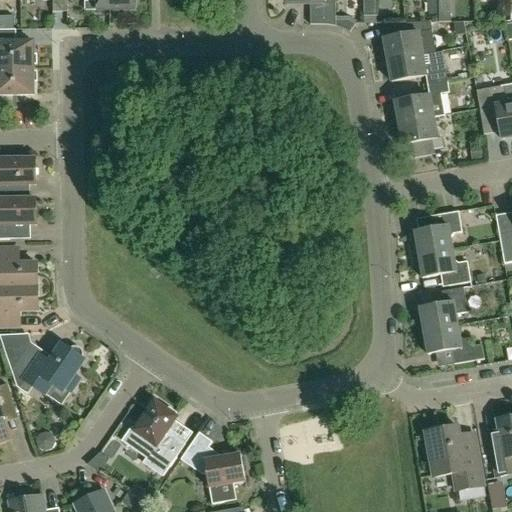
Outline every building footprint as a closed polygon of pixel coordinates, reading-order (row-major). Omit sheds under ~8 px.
[(67,13),(67,0),(52,0),(53,1),(53,13),(67,13)] [(134,0),(97,0),(97,3),(85,3),(85,12),(135,11),(134,0)] [(310,4),(310,16),(310,26),(323,25),(327,26),(332,26),(336,27),(335,0),(286,0),(287,5),(310,4)] [(375,17),(377,17),(376,0),(363,0),(364,17),(375,17)] [(384,40),(388,62),(436,53),(431,24),(410,24),(412,35),(384,40)] [(0,70),(34,70),(34,43),(12,43),(11,31),(0,31),(0,70)] [(436,53),(388,62),(392,83),(426,77),(428,87),(448,84),(444,64),(425,68),(423,56),(436,54),(436,53)] [(34,70),(0,70),(0,96),(34,96),(34,70)] [(399,125),(445,117),(441,95),(450,94),(448,84),(428,87),(430,97),(395,103),(399,125)] [(511,138),(511,104),(507,105),(504,87),(477,92),(481,117),(497,114),(501,140),(511,138)] [(445,117),(399,125),(403,146),(432,141),(434,150),(444,149),(442,139),(438,140),(434,119),(445,117)] [(0,201),(8,201),(8,187),(36,186),(36,161),(0,161),(0,201)] [(0,241),(9,241),(9,227),(37,226),(36,201),(8,201),(0,201),(0,241)] [(459,213),(437,217),(439,229),(415,234),(416,242),(414,246),(415,253),(418,256),(419,257),(453,251),(451,239),(454,236),(462,234),(459,213)] [(511,234),(499,237),(504,265),(511,263),(511,234)] [(0,289),(38,288),(37,265),(20,265),(20,261),(14,261),(14,249),(0,249),(0,289)] [(453,251),(419,257),(416,261),(418,269),(421,271),(423,280),(447,275),(449,288),(471,284),(468,263),(459,265),(455,262),(453,251)] [(38,288),(0,289),(0,329),(16,329),(15,317),(21,317),(21,313),(38,313),(38,288)] [(468,314),(464,289),(442,293),(444,306),(420,310),(424,333),(458,327),(456,316),(468,314)] [(458,327),(424,333),(428,356),(452,352),(455,366),(485,361),(482,346),(474,347),(473,339),(464,341),(460,338),(458,327)] [(85,362),(82,360),(83,359),(83,357),(83,356),(83,354),(83,353),(82,352),(81,351),(80,350),(79,349),(77,348),(76,348),(74,348),(73,349),(71,350),(70,351),(69,352),(62,347),(52,361),(46,360),(29,348),(17,366),(28,374),(24,380),(45,395),(52,385),(63,393),(66,390),(71,393),(80,380),(75,376),(85,362)] [(0,443),(10,441),(2,415),(16,411),(7,385),(0,387),(0,443)] [(123,443),(155,464),(167,472),(182,450),(169,440),(167,433),(177,419),(155,403),(135,432),(132,430),(123,443)] [(511,418),(498,421),(500,431),(488,433),(496,478),(511,475),(511,418)] [(457,474),(462,502),(486,498),(474,433),(459,436),(458,428),(426,434),(434,479),(457,474)] [(213,443),(200,434),(184,457),(196,466),(194,470),(203,476),(207,476),(212,506),(237,502),(234,485),(246,483),(241,455),(215,460),(213,452),(209,449),(213,443)] [(52,459),(68,454),(63,441),(47,446),(52,459)] [(511,511),(511,485),(511,483),(497,486),(501,511),(511,511)] [(113,511),(105,492),(75,506),(77,511),(113,511)] [(128,494),(121,504),(132,511),(145,511),(148,508),(128,494)] [(44,511),(42,497),(10,503),(11,511),(44,511)]
